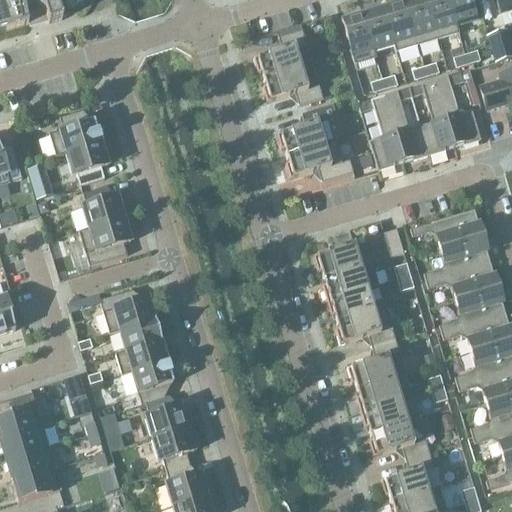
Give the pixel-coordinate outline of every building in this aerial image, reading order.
[(61,22),(60,17),(58,10),(62,3),(73,11),(80,0),(0,0),(0,35),(46,21),(48,26),(61,22)] [(437,42),(424,0),(411,0),(410,0),(410,3),(404,4),(404,2),(403,2),(417,48),(437,42)] [(424,0),(437,42),(459,35),(457,28),(456,28),(447,0),(424,0)] [(447,0),(456,28),(457,28),(477,22),(470,0),(447,0)] [(511,0),(495,0),(501,15),(511,12),(511,0)] [(417,48),(403,2),(389,7),(389,9),(384,10),(383,8),(382,9),(394,47),(393,47),(396,54),(417,48)] [(373,53),(374,53),(393,47),(394,47),(382,9),(376,10),(376,13),(363,17),(362,15),(373,53)] [(348,21),(341,23),(354,67),(376,60),(374,53),(373,53),(362,15),(348,19),(348,21)] [(487,38),(495,65),(511,59),(511,50),(506,32),(487,38)] [(261,75),(263,82),(301,71),(294,49),(306,46),(302,33),(278,40),(281,52),(253,61),(257,76),(261,75)] [(468,67),(479,64),(480,64),(477,53),(464,57),(468,67)] [(455,71),(468,67),(464,57),(452,61),(455,71)] [(426,80),(438,76),(435,66),(423,70),(426,80)] [(411,73),(414,84),(426,80),(423,70),(411,73)] [(301,71),(263,82),(265,89),(262,90),(266,106),(295,97),(298,109),(323,102),(319,89),(307,92),(301,71)] [(486,113),(500,109),(499,107),(506,105),(510,118),(511,117),(511,72),(498,77),(500,84),(479,90),(486,113)] [(447,80),(434,84),(445,121),(453,148),(462,146),(463,148),(480,143),(471,114),(468,115),(465,118),(462,119),(458,119),(455,117),(452,114),(451,111),(452,107),(454,103),(450,89),(462,85),(460,77),(447,80)] [(394,78),(382,82),(385,93),(397,89),(394,78)] [(385,93),(382,82),(370,86),(373,96),(385,93)] [(421,88),(409,92),(411,100),(423,97),(428,111),(433,113),(435,116),(436,119),(436,123),(434,126),(431,128),(427,129),(423,128),(420,129),(429,159),(445,154),(444,151),(453,148),(445,121),(434,84),(421,88)] [(397,95),(383,99),(395,137),(403,164),(412,161),(413,164),(429,159),(420,129),(417,130),(414,133),(410,134),(407,134),(403,132),(401,129),(400,126),(400,122),(404,119),(399,104),(411,100),(409,92),(397,95)] [(370,103),(358,107),(360,116),(373,112),(377,127),(381,128),(383,131),(384,134),(384,138),(382,141),(379,143),(376,144),(372,143),(368,144),(377,174),(394,169),(393,166),(403,164),(395,137),(383,99),(370,103)] [(304,129),(276,137),(280,153),(284,152),(286,158),(323,147),(335,143),(328,123),(336,120),(332,107),(324,110),(301,117),(304,129)] [(271,122),(291,120),(290,111),(270,114),(271,122)] [(63,132),(49,137),(56,160),(65,157),(65,156),(105,144),(101,131),(97,132),(94,123),(87,125),(83,113),(59,121),(63,132)] [(288,166),(285,167),(289,182),(318,174),(321,186),(353,176),(349,163),(341,165),(335,143),(323,147),(286,158),(288,166)] [(65,156),(65,157),(72,179),(76,177),(80,189),(104,182),(100,170),(107,168),(105,159),(109,158),(105,144),(65,156)] [(0,188),(10,186),(10,185),(22,182),(12,148),(0,151),(0,188)] [(81,210),(88,232),(128,220),(124,207),(119,208),(117,199),(110,201),(106,190),(82,197),(86,209),(81,210)] [(434,238),(439,253),(482,240),(474,213),(409,233),(412,241),(429,236),(434,238)] [(88,232),(78,235),(85,258),(89,270),(127,258),(123,246),(130,244),(127,235),(132,234),(128,220),(88,232)] [(403,257),(396,232),(383,236),(390,260),(403,257)] [(422,277),(425,285),(489,266),(482,240),(439,253),(443,267),(440,272),(422,277)] [(354,247),(313,259),(317,275),(321,274),(323,281),(360,270),(372,266),(367,250),(356,253),(354,247)] [(393,270),(397,282),(410,279),(406,266),(393,270)] [(450,290),(454,304),(497,291),(489,266),(425,285),(427,293),(445,287),(450,290)] [(325,288),(321,289),(326,304),(367,291),(360,270),(323,281),(325,288)] [(410,279),(397,282),(400,294),(413,290),(410,279)] [(367,291),(326,304),(330,318),(334,317),(335,324),(373,312),(367,291)] [(438,329),(440,337),(505,317),(497,291),(454,304),(459,319),(456,324),(438,329)] [(132,293),(99,303),(109,337),(118,334),(155,322),(154,322),(148,301),(136,305),(132,293)] [(0,337),(15,333),(5,300),(0,301),(0,337)] [(338,332),(334,333),(339,348),(368,339),(371,351),(395,344),(385,309),(373,312),(335,324),(338,332)] [(465,342),(470,356),(511,343),(511,341),(505,317),(440,337),(442,344),(460,339),(465,342)] [(155,322),(118,334),(124,354),(161,343),(155,322)] [(77,346),(80,355),(92,351),(89,342),(77,346)] [(124,354),(115,357),(121,379),(131,376),(131,375),(167,364),(161,344),(162,344),(161,343),(124,354)] [(453,381),(456,388),(511,371),(511,343),(470,356),(474,371),(471,375),(453,381)] [(375,363),(346,371),(351,387),(354,386),(356,392),(405,378),(399,357),(395,344),(371,351),(375,363)] [(167,364),(131,375),(131,376),(137,396),(141,408),(145,406),(165,400),(162,389),(173,385),(167,364)] [(481,393),(485,408),(511,399),(511,371),(456,388),(458,396),(476,391),(481,393)] [(99,375),(87,379),(90,388),(102,384),(99,375)] [(91,415),(80,378),(63,383),(74,420),(91,415)] [(358,400),(355,401),(359,416),(412,400),(405,378),(356,392),(358,400)] [(426,382),(430,395),(443,391),(440,378),(426,382)] [(443,391),(430,395),(434,407),(447,403),(443,391)] [(32,397),(0,406),(0,442),(33,433),(42,430),(32,397)] [(149,418),(144,419),(151,442),(192,430),(188,416),(183,418),(181,408),(174,411),(170,399),(165,400),(145,406),(149,418)] [(469,432),(471,440),(511,427),(511,399),(485,408),(490,422),(487,427),(469,432)] [(412,400),(359,416),(364,430),(367,429),(370,437),(407,426),(419,423),(412,400)] [(116,435),(145,425),(138,406),(110,416),(116,435)] [(94,426),(84,429),(87,439),(97,436),(94,426)] [(371,444),(368,445),(373,460),(401,451),(405,463),(429,456),(425,443),(413,446),(407,426),(370,437),(371,444)] [(496,445),(501,460),(511,456),(511,427),(471,440),(474,448),(491,442),(496,445)] [(33,433),(0,442),(0,445),(5,464),(48,451),(42,430),(33,433)] [(192,430),(151,442),(158,464),(162,463),(166,474),(191,467),(187,455),(194,453),(191,444),(196,443),(192,430)] [(97,436),(87,439),(90,449),(100,447),(97,436)] [(48,451),(5,464),(11,484),(11,485),(55,471),(48,451)] [(408,475),(380,483),(384,499),(388,498),(390,504),(427,493),(421,472),(433,469),(429,456),(405,463),(408,475)] [(511,456),(501,460),(505,474),(502,479),(484,484),(487,493),(511,485),(511,456)] [(103,457),(94,460),(97,470),(107,467),(103,457)] [(169,486),(164,487),(171,510),(212,498),(208,484),(204,486),(201,476),(194,479),(191,467),(166,474),(169,486)] [(55,471),(11,485),(18,506),(61,493),(55,471)] [(392,511),(391,511),(444,511),(446,511),(439,490),(427,493),(390,504),(392,511)] [(460,494),(464,506),(477,502),(473,490),(460,494)] [(70,511),(108,511),(103,495),(69,506),(70,511)] [(212,498),(171,510),(171,511),(212,511),(216,511),(212,498)] [(479,511),(477,502),(464,506),(465,511),(479,511)]
